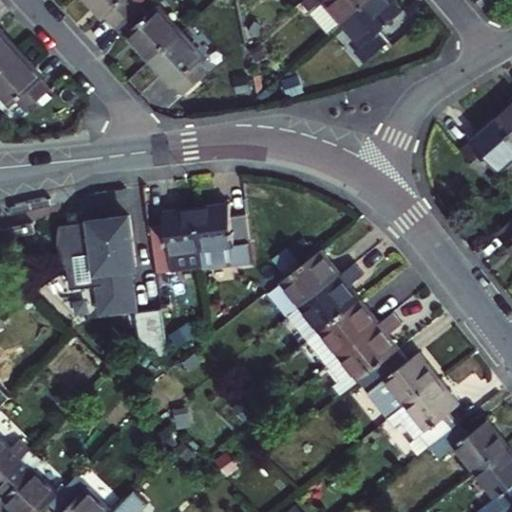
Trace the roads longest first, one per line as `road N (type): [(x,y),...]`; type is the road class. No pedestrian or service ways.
road 1 (residential): [(139,151),(267,141),(340,161),(379,185)]
road 2 (residential): [(379,185),(511,341)]
road 3 (residential): [(139,151),(123,107),(28,0)]
road 4 (residential): [(492,55),(420,99),(379,185)]
road 5 (residential): [(11,169),(139,151)]
